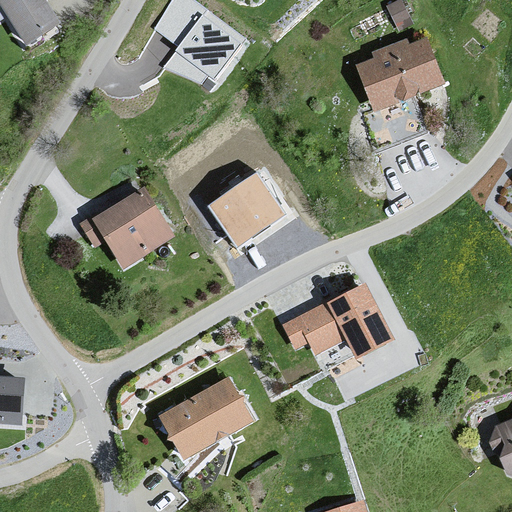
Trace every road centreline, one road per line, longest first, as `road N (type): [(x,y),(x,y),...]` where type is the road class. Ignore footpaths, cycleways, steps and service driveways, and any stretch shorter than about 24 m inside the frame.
road 1 (residential): [(76,386),(415,217),(464,181),(511,118)]
road 2 (residential): [(134,0),(17,192),(5,234),(15,288),(76,386)]
road 3 (residential): [(114,511),(110,461),(76,386)]
